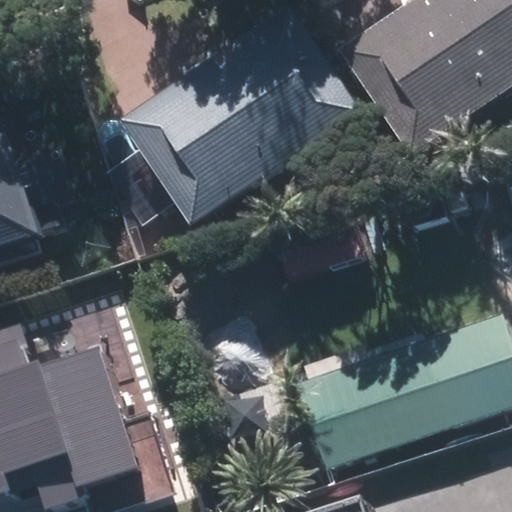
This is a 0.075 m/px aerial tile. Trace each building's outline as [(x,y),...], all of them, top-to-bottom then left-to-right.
[(511,0),(413,0),(330,58),(403,163),(511,88),(511,0)] [(277,15),(110,128),(181,233),(348,120),(277,15)] [(0,252),(57,233),(33,159),(7,167),(0,145),(0,252)] [(138,185),(109,194),(123,232),(152,222),(138,185)] [(511,362),(497,318),(293,389),(323,475),(511,410),(511,362)] [(80,511),(69,477),(0,499),(0,511),(80,511)]
